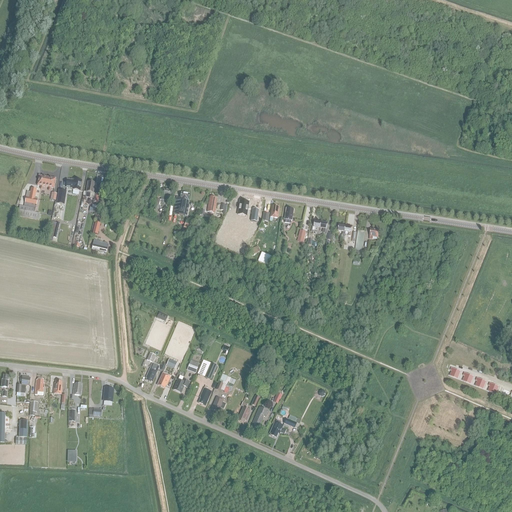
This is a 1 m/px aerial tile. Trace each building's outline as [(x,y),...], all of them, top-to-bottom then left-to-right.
[(46,187),(47,177),(39,176),(37,185),(41,186),(40,189),(42,190),(43,187),(46,187)] [(54,189),(56,179),(47,177),(46,187),(49,188),(48,191),(50,191),(51,188),(54,189)] [(66,188),(71,188),(71,187),(73,187),(72,190),(80,191),(81,181),(74,180),(74,183),(72,182),(72,181),(67,180),(66,188)] [(93,193),(95,183),(88,182),(85,197),(90,198),(90,193),(93,193)] [(26,197),(35,199),(37,189),(31,188),(30,192),(27,192),(26,197)] [(171,196),(172,191),(163,189),(162,195),(162,197),(167,197),(166,200),(170,201),(171,198),(170,198),(171,196)] [(64,205),(66,192),(59,191),(57,204),(64,205)] [(174,214),(187,216),(189,201),(190,194),(181,193),(180,198),(176,198),(174,214)] [(25,203),(36,205),(38,199),(35,199),(26,197),(25,203)] [(217,199),(215,199),(216,198),(211,197),(211,199),(209,198),(207,212),(209,213),(209,217),(212,218),(213,213),(215,214),(217,199)] [(238,211),(237,215),(246,216),(247,213),(248,204),(249,202),(240,201),(239,207),(238,211)] [(36,209),(24,207),(20,206),(18,216),(39,220),(40,213),(35,212),(36,209)] [(279,207),(272,206),(270,218),(277,219),(279,207)] [(292,221),(294,210),(286,209),(284,220),(285,220),(285,223),(291,224),(291,221),(292,221)] [(183,230),(191,232),(194,224),(185,222),(183,230)] [(373,237),(378,238),(379,231),(371,229),(369,239),(373,240),(373,237)] [(297,242),(304,244),(307,232),(300,230),(297,242)] [(360,254),(362,254),(365,232),(358,231),(355,250),(361,251),(360,254)] [(92,250),(106,253),(108,245),(94,241),(92,250)] [(251,249),(253,255),(260,252),(257,246),(255,248),(251,249)] [(270,266),(274,258),(262,253),(258,261),(270,266)] [(147,360),(153,363),(156,356),(150,353),(147,360)] [(169,359),(166,366),(174,369),(177,363),(169,359)] [(205,377),(211,364),(204,361),(198,374),(205,377)] [(275,365),(267,361),(264,367),(272,371),(275,365)] [(187,371),(195,374),(198,367),(190,364),(187,371)] [(211,364),(205,377),(211,380),(217,366),(211,364)] [(452,371),(450,375),(458,378),(461,372),(451,368),(450,371),(452,371)] [(157,372),(150,369),(146,378),(147,379),(146,381),(151,383),(151,382),(153,382),(157,372)] [(465,376),(463,380),(471,383),(474,377),(464,373),(463,376),(465,376)] [(171,377),(163,374),(157,386),(164,389),(166,385),(167,385),(171,377)] [(183,380),(184,378),(180,376),(174,390),(181,394),(184,387),(187,388),(189,383),(183,380)] [(225,382),(223,385),(221,390),(227,393),(230,388),(232,389),(233,386),(228,383),(230,378),(228,377),(225,382)] [(29,387),(30,379),(22,378),(21,386),(17,385),(17,393),(25,394),(26,386),(29,387)] [(477,382),(476,385),(484,388),(486,382),(477,378),(476,381),(477,382)] [(44,380),(38,379),(38,380),(36,380),(35,395),(43,396),(44,385),(43,385),(44,380)] [(62,388),(62,382),(56,381),(56,384),(54,383),(53,394),(50,394),(50,398),(52,398),(53,396),(54,396),(54,394),(61,395),(62,388)] [(81,384),(76,383),(76,384),(74,384),(73,395),(81,396),(82,386),(81,386),(81,384)] [(490,387),(488,390),(496,393),(499,387),(490,383),(488,386),(490,387)] [(105,388),(104,399),(112,400),(113,390),(112,390),(112,389),(105,388)] [(212,392),(204,388),(200,398),(201,398),(198,404),(205,407),(212,392)] [(509,398),(511,392),(502,389),(501,391),(503,392),(501,395),(509,398)] [(273,402),(278,405),(283,396),(278,393),(273,402)] [(260,398),(255,396),(251,405),(256,407),(260,398)] [(224,401),(216,397),(211,409),(219,413),(224,401)] [(268,411),(259,407),(251,426),(253,427),(252,427),(257,429),(258,428),(259,428),(263,419),(261,418),(262,415),(266,417),(268,411)] [(245,420),(246,421),(249,415),(248,414),(249,410),(244,408),(238,421),(243,424),(245,420)] [(284,424),(298,430),(300,425),(296,423),(297,419),(290,416),(288,419),(286,418),(284,424)] [(28,421),(19,421),(19,438),(26,438),(28,438),(28,421)] [(285,431),(285,430),(282,429),(283,426),(275,423),(270,434),(271,434),(270,436),(276,438),(278,433),(280,434),(280,432),(283,434),(284,433),(285,431)] [(68,451),(67,463),(76,463),(77,451),(68,451)]
